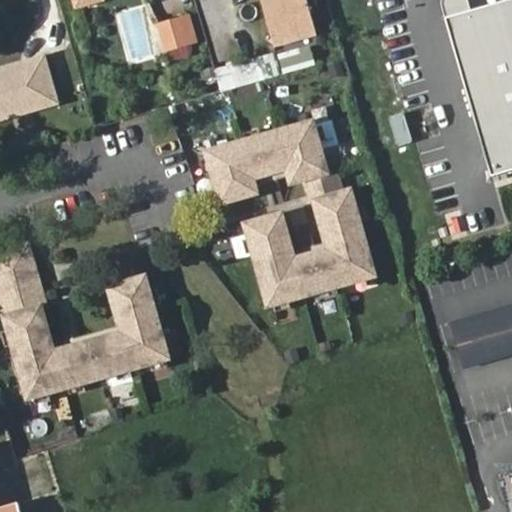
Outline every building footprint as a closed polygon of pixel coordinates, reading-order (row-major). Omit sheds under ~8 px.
[(305,0),(263,0),(260,1),(274,49),(316,37),(305,0)] [(511,0),(505,0),(443,19),(491,178),(511,171),(511,0)] [(196,46),(188,20),(156,29),(164,55),(170,65),(187,61),(192,56),(189,48),(196,46)] [(307,55),(275,63),(280,83),(313,74),(307,55)] [(275,61),(213,78),(219,100),(280,83),(275,63),(275,61)] [(0,124),(56,109),(43,63),(28,67),(29,71),(18,74),(17,70),(0,74),(0,124)] [(318,124),(325,148),(339,143),(332,119),(318,124)] [(315,198),(310,200),(321,236),(332,233),(335,246),(281,261),(277,249),(288,246),(278,212),(241,224),(264,305),(372,275),(347,189),(338,191),(331,169),(324,171),(309,121),(202,151),(217,203),(241,196),(236,181),(291,166),(295,180),(300,179),(305,195),(314,192),(315,198)] [(314,192),(305,195),(307,200),(310,200),(315,198),(314,192)] [(40,298),(25,243),(0,250),(0,311),(24,398),(166,358),(142,275),(106,286),(115,319),(125,315),(129,328),(40,354),(37,341),(47,338),(38,305),(33,306),(32,300),(40,298)] [(42,304),(40,298),(32,300),(33,306),(38,305),(42,304)] [(511,303),(448,320),(461,368),(511,354),(511,303)] [(511,511),(511,464),(503,464),(502,511),(511,511)] [(0,511),(22,511),(19,501),(0,506),(0,511)]
